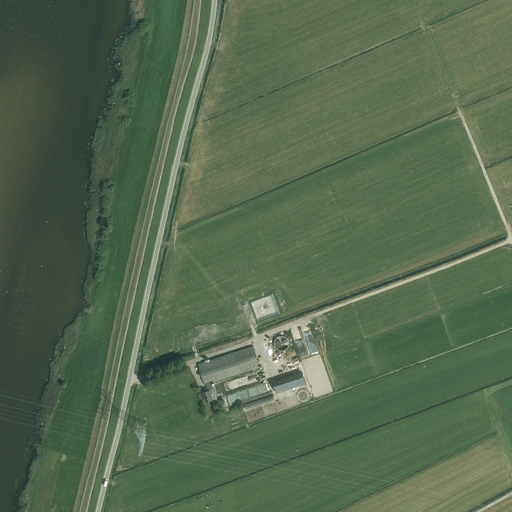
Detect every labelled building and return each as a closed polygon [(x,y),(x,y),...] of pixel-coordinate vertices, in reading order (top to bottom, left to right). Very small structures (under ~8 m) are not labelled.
[(300,326),(309,355),(317,352),(308,323),(300,326)] [(274,343),(274,344),(274,345),(274,346),(275,347),(276,348),(276,349),(277,349),(278,350),(279,350),(280,351),(281,351),(282,351),(283,351),(284,351),(284,350),(285,350),(286,350),(287,349),(288,348),(288,347),(289,346),(289,345),(289,344),(289,343),(289,342),(289,341),(289,340),(288,340),(288,339),(287,338),(286,337),(285,336),(284,336),(283,336),(282,336),(280,336),(279,336),(278,336),(277,337),(276,338),(276,339),(275,339),(275,340),(274,341),(274,342),(274,343)] [(253,346),(236,351),(198,364),(205,385),(206,384),(207,390),(210,389),(210,390),(213,389),(212,385),(216,383),(216,381),(260,367),(253,346)] [(291,365),(298,363),(295,356),(286,359),(287,362),(290,361),(291,365)] [(301,370),(271,381),(276,393),(306,383),(301,370)] [(265,372),(224,383),(226,390),(267,380),(265,372)] [(210,389),(207,390),(202,392),(205,401),(213,399),(210,390),(210,389)] [(227,395),(229,402),(247,398),(246,395),(248,394),(246,390),(227,395)]
